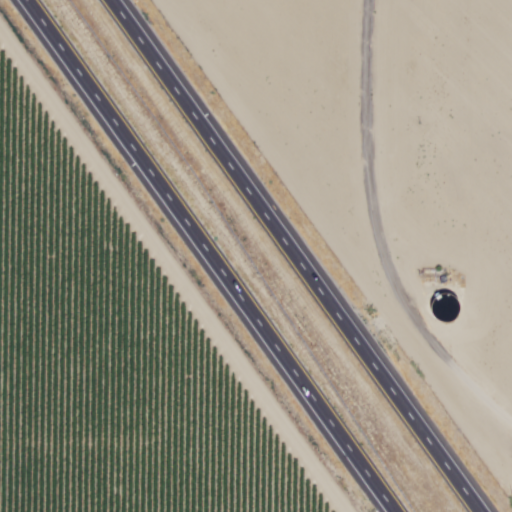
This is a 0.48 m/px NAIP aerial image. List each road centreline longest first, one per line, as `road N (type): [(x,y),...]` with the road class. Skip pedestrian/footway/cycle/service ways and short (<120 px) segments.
road 1 (motorway): [(20,0),(388,511)]
road 2 (motorway): [(470,511),(104,0)]
